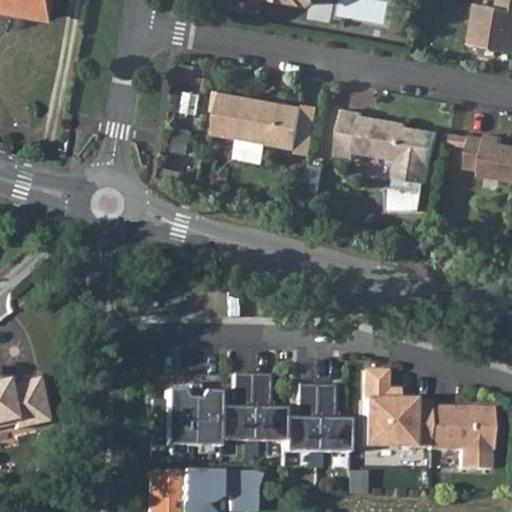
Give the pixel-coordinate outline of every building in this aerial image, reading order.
[(41,19),(44,0),(0,0),(0,7),(21,11),(20,15),(41,19)] [(472,24),(469,44),(511,52),(511,0),(498,0),(497,7),(481,5),(478,25),(472,24)] [(0,7),(0,11),(20,15),(21,11),(0,7)] [(304,107),(221,92),(214,134),(297,149),(304,107)] [(363,112),(345,109),(336,155),(355,158),(356,152),(398,160),(395,177),(396,178),(395,187),(389,187),(388,211),(422,211),(427,183),(428,183),(437,132),(407,127),(408,124),(379,118),(379,123),(373,122),(373,117),(362,115),(363,112)] [(470,137),(452,134),(451,144),(468,147),(465,168),(480,170),(479,175),(511,181),(511,146),(507,145),(506,148),(500,147),(502,138),(486,135),(485,138),(470,136),(470,137)] [(211,403),(210,437),(236,437),(243,437),(244,369),(226,369),(226,397),(230,397),(230,403),(211,403)] [(262,370),(244,369),(243,437),(249,437),(276,437),(276,403),(258,403),(258,397),(262,397),(262,370)] [(0,421),(14,418),(15,421),(16,426),(49,417),(38,373),(6,381),(5,376),(0,377),(0,421)] [(294,414),(276,413),(275,448),(308,448),(309,380),(291,380),(290,407),(294,407),(294,414)] [(327,380),(309,380),(308,448),(341,448),(341,414),(323,414),(323,408),(327,408),(327,380)] [(158,386),(158,395),(157,441),(184,442),(184,394),(178,394),(174,386),(158,386)] [(191,394),(184,394),(184,442),(210,442),(210,437),(211,403),(211,387),(195,387),(191,394)] [(158,395),(145,395),(144,441),(157,441),(158,395)] [(379,396),(358,396),(358,442),(423,443),(423,404),(423,399),(406,399),(406,396),(390,396),(390,397),(379,397),(379,396)] [(439,405),(423,404),(423,443),(423,445),(454,445),(454,464),(484,465),(484,446),(487,446),(487,403),(439,402),(439,405)] [(243,467),(147,466),(146,511),(207,511),(208,511),(196,499),(212,491),(224,491),(224,508),(249,508),(249,484),(253,470),(243,467)] [(357,468),(342,468),(342,489),(357,489),(357,468)]
